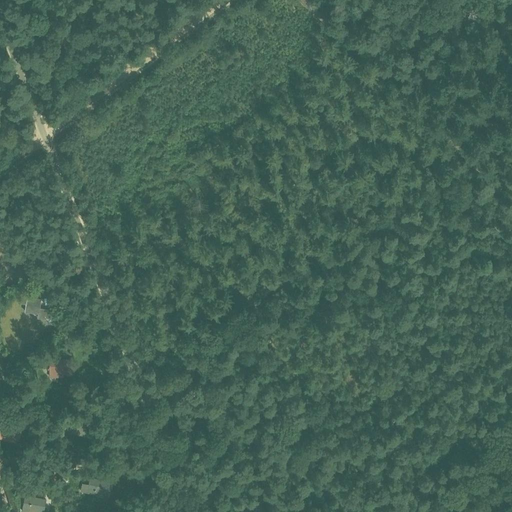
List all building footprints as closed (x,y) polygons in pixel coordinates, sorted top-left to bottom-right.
[(40,307),(41,298),(23,295),(22,302),(26,302),(25,310),(38,312),(38,316),(48,318),(47,322),(54,322),(55,314),(49,313),(49,308),(40,307)] [(49,369),(49,377),(63,377),(63,374),(76,374),(76,359),(63,359),(50,359),(50,351),(42,351),(42,360),(42,368),(49,369)] [(60,429),(86,437),(90,422),(76,418),(65,415),(60,429)] [(1,421),(0,423),(0,434),(5,436),(4,439),(19,444),(23,427),(1,421)] [(80,491),(107,496),(111,482),(91,477),(89,482),(83,481),(80,491)] [(21,511),(23,511),(43,511),(46,499),(25,495),(21,511)]
